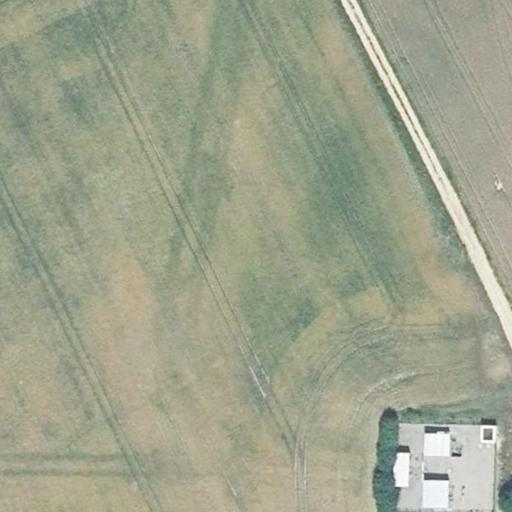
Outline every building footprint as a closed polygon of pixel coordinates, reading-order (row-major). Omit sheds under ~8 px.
[(491,474),(491,425),(450,425),(450,451),(450,474),(491,474)] [(423,431),(423,454),(450,454),(450,431),(423,431)] [(409,487),(409,452),(394,452),(394,487),(409,487)] [(422,456),(423,478),(450,477),(449,456),(422,456)] [(448,508),(448,479),(422,479),(422,507),(448,508)]
